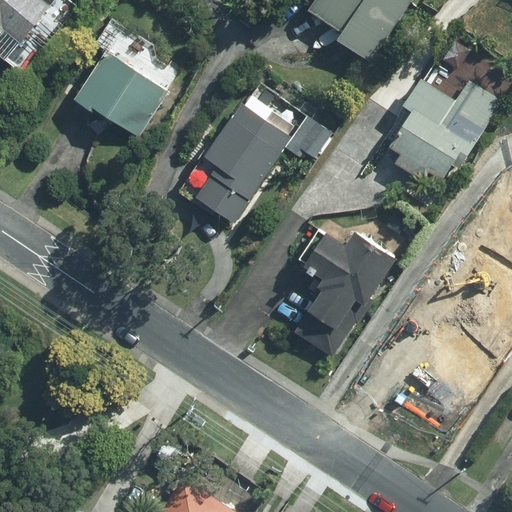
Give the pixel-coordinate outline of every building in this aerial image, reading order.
[(0,0),(0,50),(8,40),(28,55),(55,19),(30,0),(0,0)] [(336,46),(362,63),(405,0),(304,0),(297,11),(340,40),(336,46)] [(469,55),(451,41),(435,63),(453,76),(469,55)] [(165,91),(103,53),(72,101),(133,140),(165,91)] [(458,161),(464,164),(505,101),(475,81),(462,101),(430,79),(412,104),(419,109),(389,153),(407,165),(402,172),(413,180),(420,170),(430,176),(436,167),(449,177),(458,161)] [(193,200),(229,223),(280,146),(304,162),(322,137),(298,121),(285,141),(258,123),(263,115),(242,101),(202,161),(214,169),(193,200)] [(511,199),(508,196),(486,223),(511,243),(511,199)] [(302,331),(338,355),(403,258),(362,231),(354,244),(329,228),(308,259),(334,277),(329,286),(331,287),(302,331)] [(511,250),(511,248),(493,234),(468,266),(447,250),(422,283),(477,324),(486,312),(511,332),(511,330),(511,259),(508,256),(511,250)] [(229,511),(168,472),(141,511),(229,511)]
